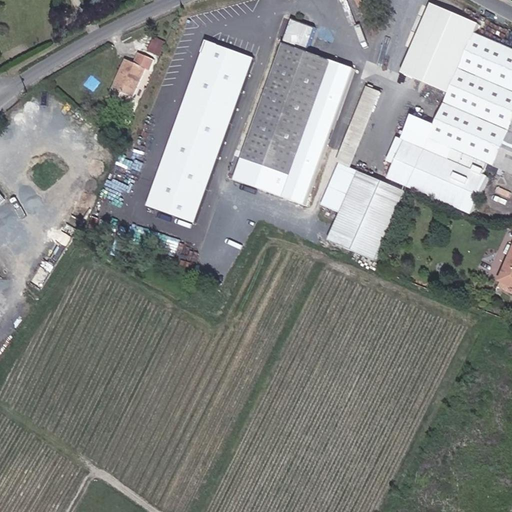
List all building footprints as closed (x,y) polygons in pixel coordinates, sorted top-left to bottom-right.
[(429,2),(399,73),(445,92),(432,125),(410,116),(386,174),(470,208),(487,165),(511,175),(511,47),(474,32),(478,22),(429,2)] [(314,27),(287,18),(231,178),(305,204),(352,69),(305,53),(314,27)] [(149,50),(161,55),(168,42),(156,36),(149,50)] [(194,222),(250,60),(205,41),(149,204),(194,222)] [(153,65),(139,60),(135,68),(125,64),(115,87),(124,91),(121,97),(131,102),(144,73),(149,75),(153,65)] [(339,210),(328,237),(374,259),(406,192),(352,167),(382,91),(367,85),(319,204),(339,210)] [(0,213),(13,205),(2,190),(0,191),(0,213)]
